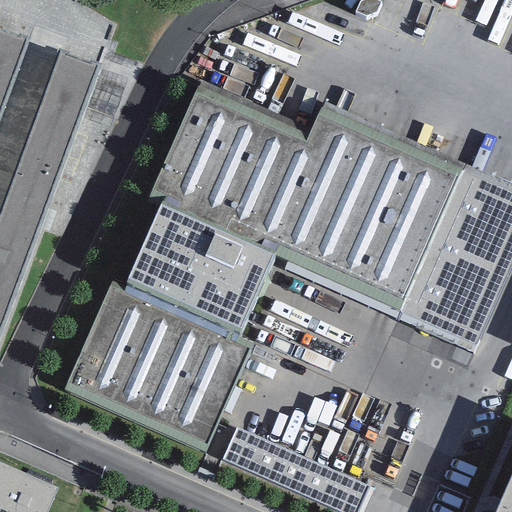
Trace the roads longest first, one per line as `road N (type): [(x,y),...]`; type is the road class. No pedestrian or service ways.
road 1 (residential): [(214,0),(155,73),(0,398)]
road 2 (residential): [(0,413),(220,511)]
